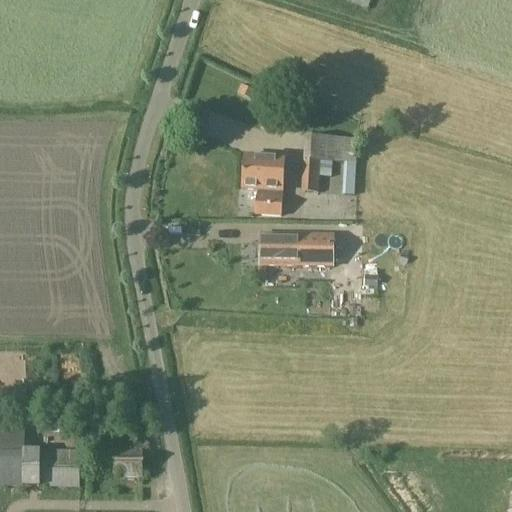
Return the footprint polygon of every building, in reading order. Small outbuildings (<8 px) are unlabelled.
[(240,86),(236,94),(251,102),(255,94),(240,86)] [(317,103),(313,115),(331,120),(335,107),(317,103)] [(357,142),(304,138),(300,195),(318,195),(320,163),(356,166),(357,142)] [(277,193),(281,193),(283,161),(244,159),(242,191),(258,192),(258,198),(256,198),(255,216),(280,217),(281,199),(276,199),(277,193)] [(260,267),(330,268),(331,236),(261,235),(260,267)] [(377,278),(365,278),(364,288),(376,289),(377,278)] [(90,424),(90,440),(102,440),(103,425),(90,424)] [(0,488),(79,490),(79,452),(24,451),(25,429),(0,428),(0,488)] [(141,451),(105,451),(105,479),(141,479),(141,451)]
